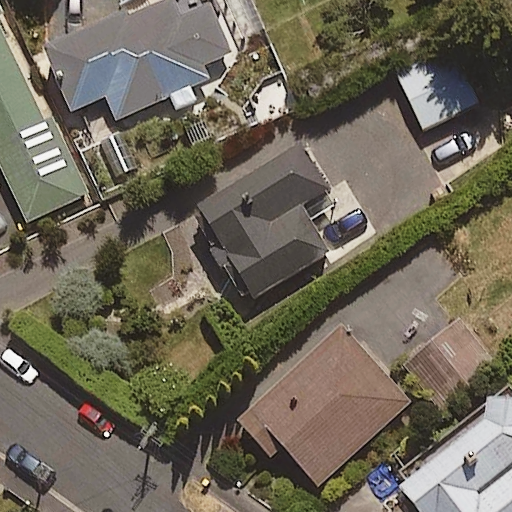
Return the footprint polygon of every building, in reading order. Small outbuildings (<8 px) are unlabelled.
[(117,127),(166,106),(171,118),(198,107),(193,95),(208,88),(202,74),(232,61),(205,0),(186,0),(48,59),(73,119),(107,105),(117,127)] [(262,43),(245,0),(215,0),(237,53),(262,43)] [(511,0),(509,0),(501,4),(511,24),(511,0)] [(0,25),(1,25),(0,23),(0,170),(29,226),(88,195),(48,120),(43,123),(0,40),(0,25)] [(479,109),(456,60),(399,86),(422,135),(479,109)] [(333,208),(300,154),(192,220),(246,309),(329,259),(308,224),(333,208)] [(406,411),(343,341),(240,434),(269,466),(281,455),(315,493),(406,411)] [(511,511),(511,401),(507,395),(398,482),(410,496),(399,505),(404,511),(511,511)]
